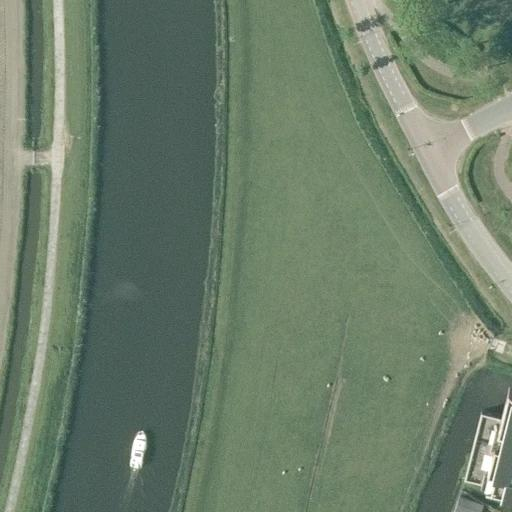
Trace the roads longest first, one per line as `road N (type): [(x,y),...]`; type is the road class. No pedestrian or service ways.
road 1 (tertiary): [(425,148),(357,0)]
road 2 (tertiary): [(511,285),(471,234),(425,148)]
